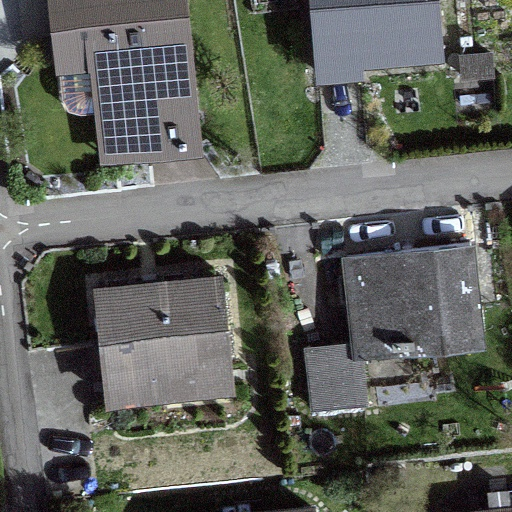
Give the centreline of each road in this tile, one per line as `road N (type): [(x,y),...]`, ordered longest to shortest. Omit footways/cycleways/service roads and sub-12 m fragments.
road 1 (residential): [(511,172),(0,229)]
road 2 (residential): [(30,511),(0,247)]
